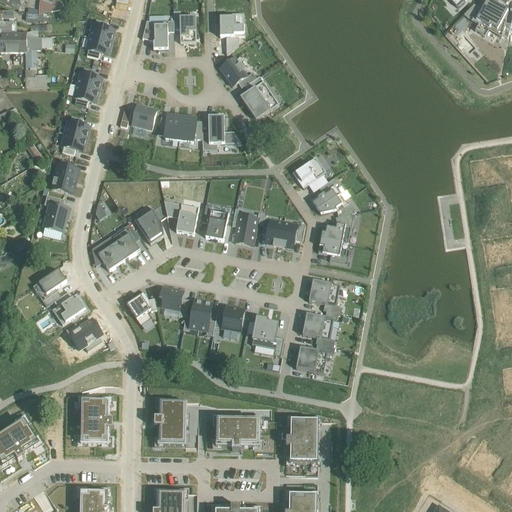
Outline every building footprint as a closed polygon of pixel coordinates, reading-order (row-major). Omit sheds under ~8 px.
[(0,0),(0,2),(18,11),(23,0),(0,0)] [(448,0),(458,10),(468,0),(448,0)] [(54,1),(52,6),(52,13),(61,11),(63,5),(54,1)] [(474,7),(464,18),(467,22),(478,27),(475,33),(486,39),(489,33),(502,39),(508,41),(510,32),(511,27),(505,25),(503,24),(509,13),(488,1),(482,13),(478,11),(474,7)] [(52,6),(41,4),(40,12),(39,16),(41,17),(43,16),(43,15),(52,13),(52,6)] [(197,19),(180,20),(180,14),(174,14),(174,24),(174,32),(180,32),(181,46),(198,46),(197,19)] [(39,16),(28,15),(27,26),(38,26),(39,16)] [(0,16),(0,24),(2,25),(2,22),(8,22),(14,22),(14,17),(0,16)] [(244,17),(220,17),(221,39),(244,38),(244,17)] [(174,24),(153,25),(147,24),(143,41),(153,44),(154,53),(169,52),(168,36),(174,36),(174,32),(174,24)] [(94,27),(91,40),(112,45),(115,33),(94,27)] [(477,50),(463,35),(457,41),(461,46),(459,49),(462,52),(465,50),(470,56),(477,50)] [(27,36),(2,36),(2,43),(0,42),(0,54),(27,55),(27,54),(27,40),(27,36)] [(41,53),(40,40),(27,40),(27,54),(41,53)] [(112,45),(91,40),(87,52),(109,57),(112,45)] [(64,54),(74,55),(75,46),(65,46),(64,54)] [(235,60),(220,71),(234,90),(239,86),(242,91),(245,89),(257,81),(252,75),(248,78),(235,60)] [(81,76),(78,89),(100,94),(103,82),(81,76)] [(51,77),(36,78),(36,80),(36,90),(51,90),(51,77)] [(260,79),(257,81),(245,89),(249,94),(241,100),(248,111),(271,95),(260,79)] [(36,80),(26,80),(26,90),(36,90),(36,80)] [(78,89),(75,100),(97,106),(100,94),(78,89)] [(280,107),(271,95),(248,111),(257,123),(280,107)] [(157,113),(138,109),(133,128),(153,133),(157,113)] [(9,113),(0,117),(0,124),(12,119),(9,113)] [(182,120),(168,118),(166,142),(179,144),(182,120)] [(225,119),(209,119),(209,135),(203,135),(203,153),(217,153),(217,147),(241,146),(234,135),(225,136),(225,119)] [(196,121),(182,120),(179,144),(193,145),(196,121)] [(69,124),(66,137),(87,142),(91,129),(69,124)] [(66,137),(62,149),(84,155),(87,142),(66,137)] [(32,146),(26,151),(35,164),(41,159),(32,146)] [(316,160),(293,176),(304,191),(327,176),(316,160)] [(40,165),(33,170),(37,176),(45,171),(40,165)] [(73,197),(80,173),(59,167),(52,192),(73,197)] [(341,197),(335,188),(312,204),(318,213),(341,197)] [(348,207),(341,197),(318,213),(321,217),(354,210),(351,206),(348,207)] [(164,204),(136,224),(151,247),(164,237),(161,222),(167,218),(164,204)] [(199,211),(164,204),(167,218),(168,220),(179,222),(177,235),(194,238),(199,211)] [(94,211),(101,222),(108,217),(101,206),(94,211)] [(69,212),(50,207),(44,230),(63,235),(69,212)] [(212,208),(206,207),(203,225),(209,226),(206,240),(223,243),(229,216),(211,213),(212,208)] [(265,217),(236,211),(232,228),(239,230),(235,246),(253,250),(257,227),(263,228),(265,217)] [(284,225),(270,223),(266,246),(279,249),(284,225)] [(298,228),(284,225),(279,249),(293,252),(298,228)] [(130,227),(111,240),(126,263),(141,254),(135,245),(140,242),(130,227)] [(324,228),(321,242),(348,247),(350,233),(324,228)] [(511,239),(487,243),(490,264),(511,261),(511,239)] [(25,240),(16,244),(21,253),(29,248),(25,240)] [(93,252),(97,270),(104,265),(110,274),(126,263),(111,240),(93,252)] [(321,242),(319,256),(346,260),(348,247),(321,242)] [(67,284),(60,273),(34,290),(43,304),(46,302),(46,303),(59,295),(56,291),(67,284)] [(340,288),(313,283),(309,304),(337,309),(340,288)] [(511,290),(495,293),(499,314),(511,312),(511,290)] [(183,301),(184,295),(163,291),(161,301),(164,302),(163,310),(180,313),(179,319),(186,320),(187,318),(189,303),(183,301)] [(62,300),(59,295),(46,303),(46,302),(43,304),(47,310),(55,305),(62,300)] [(70,295),(62,300),(55,305),(58,310),(63,307),(74,300),(70,295)] [(149,302),(144,295),(128,307),(141,328),(151,321),(148,316),(152,313),(157,312),(155,301),(149,302)] [(76,304),(74,300),(63,307),(58,310),(53,313),(63,328),(86,312),(79,301),(76,304)] [(191,319),(187,318),(186,320),(184,333),(190,334),(191,332),(199,334),(205,304),(195,302),(191,319)] [(214,305),(205,304),(199,334),(207,335),(207,337),(213,338),(215,329),(216,324),(211,323),(214,305)] [(225,313),(218,311),(216,324),(215,329),(222,330),(221,332),(241,336),(246,311),(226,308),(225,313)] [(330,342),(334,322),(307,316),(303,337),(330,342)] [(256,325),(249,324),(247,335),(254,337),(253,341),(277,346),(274,358),(280,359),(284,341),(277,340),(280,325),(267,323),(268,321),(257,319),(256,325)] [(80,331),(70,338),(80,353),(85,349),(99,339),(103,337),(93,322),(80,331)] [(70,338),(80,331),(76,326),(66,333),(70,338)] [(99,339),(85,349),(88,354),(103,345),(99,339)] [(328,355),(301,350),(297,371),(324,376),(328,355)] [(110,404),(82,403),(82,447),(109,447),(110,431),(113,431),(113,422),(110,422),(110,404)] [(158,430),(158,448),(186,449),(186,406),(158,405),(158,421),(156,421),(155,430),(158,430)] [(218,422),(218,447),(233,448),(233,453),(241,453),(241,448),(260,448),(260,423),(218,422)] [(26,423),(0,438),(0,464),(3,469),(17,461),(19,463),(26,459),(25,456),(40,446),(26,423)] [(290,450),(290,466),(317,467),(318,423),(291,423),(291,442),(288,442),(287,450),(290,450)] [(503,459),(482,446),(469,468),(490,480),(503,459)] [(511,476),(503,491),(511,496),(511,476)] [(154,492),(154,502),(157,502),(157,511),(184,511),(185,500),(189,500),(189,493),(178,493),(178,495),(165,495),(165,492),(154,492)] [(108,494),(81,494),(80,511),(111,511),(112,510),(108,510),(108,494)] [(317,511),(318,498),(290,497),(289,511),(317,511)]
